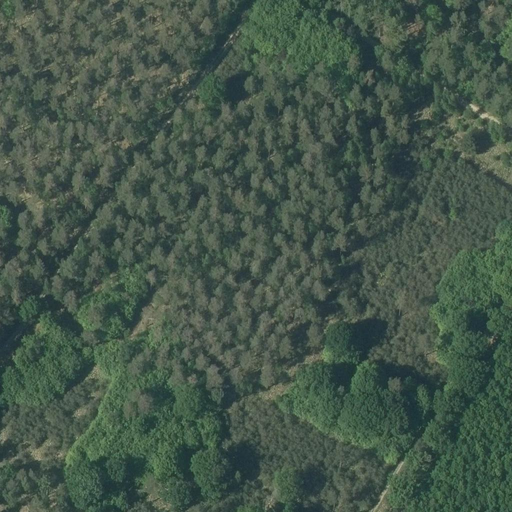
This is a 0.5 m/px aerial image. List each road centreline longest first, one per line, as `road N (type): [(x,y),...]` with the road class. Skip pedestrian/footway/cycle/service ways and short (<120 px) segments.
road 1 (track): [(262,0),(0,357)]
road 2 (track): [(511,279),(369,511)]
road 3 (track): [(511,136),(303,0)]
